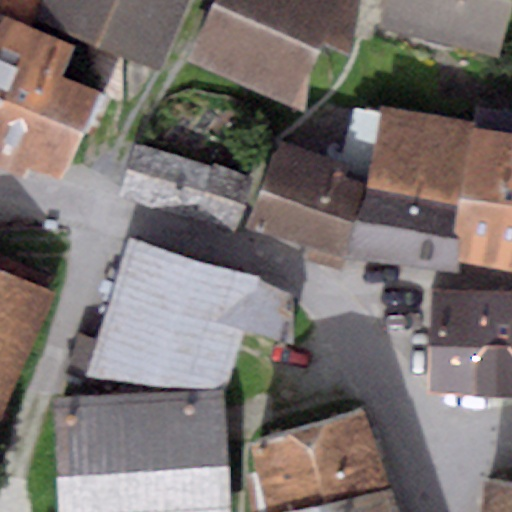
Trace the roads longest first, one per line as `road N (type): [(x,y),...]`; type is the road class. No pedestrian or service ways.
road 1 (residential): [(336,312),(301,280),(236,247),(0,186)]
road 2 (residential): [(441,463),(336,312)]
road 3 (residential): [(336,312),(411,291),(511,290)]
